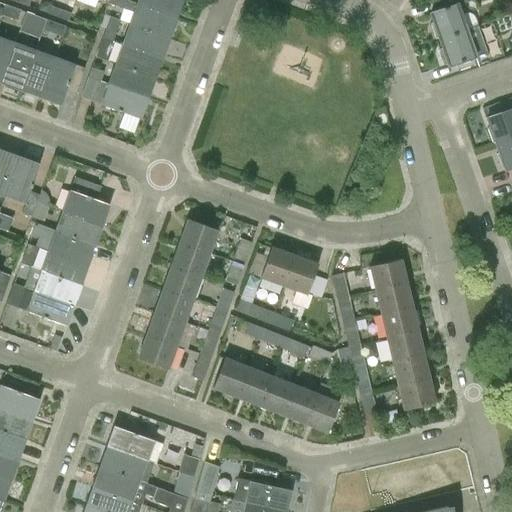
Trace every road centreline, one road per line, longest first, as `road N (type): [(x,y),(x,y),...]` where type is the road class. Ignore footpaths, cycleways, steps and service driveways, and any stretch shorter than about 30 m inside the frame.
road 1 (residential): [(433,224),(320,229),(162,175)]
road 2 (residential): [(322,466),(86,385)]
road 3 (residential): [(162,175),(86,385)]
road 4 (residential): [(478,435),(433,224)]
road 5 (residential): [(511,302),(444,102)]
road 6 (residential): [(227,0),(162,175)]
road 7 (residential): [(411,119),(387,31),(311,0)]
road 8 (residential): [(162,175),(0,116)]
road 9 (residential): [(478,435),(322,466)]
road 10 (residential): [(86,385),(41,511)]
